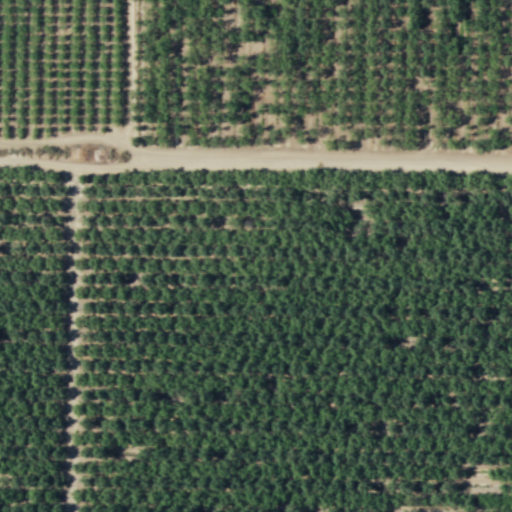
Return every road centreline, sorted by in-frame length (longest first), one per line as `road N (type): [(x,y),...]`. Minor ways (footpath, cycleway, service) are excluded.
road 1 (track): [(0,160),(89,169),(192,160),(511,164)]
road 2 (track): [(69,511),(74,167)]
road 3 (track): [(123,165),(128,0)]
